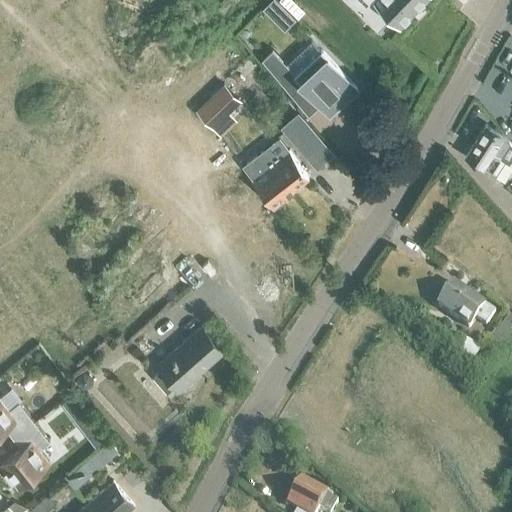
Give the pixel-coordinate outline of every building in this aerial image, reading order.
[(269,0),(262,8),(270,16),(282,4),(277,0),(269,0)] [(346,0),(377,30),(390,16),(400,26),(424,0),(346,0)] [(261,59),(308,115),(320,104),(322,106),(323,106),(330,100),(333,104),(336,108),(356,89),(357,88),(321,49),(295,73),(272,49),(261,59)] [(483,167),(503,180),(511,166),(511,165),(510,164),(511,159),(511,145),(509,142),(482,127),(464,158),(483,168),(483,167)] [(226,145),(244,168),(255,160),(237,137),(226,145)] [(287,151),(277,159),(268,148),(258,156),(267,167),(250,181),(272,208),(309,178),(287,151)] [(474,319),(486,327),(495,314),(452,285),(438,307),(468,328),(474,319)] [(157,365),(179,389),(211,360),(211,359),(223,349),(203,326),(157,365)] [(35,419),(20,399),(10,407),(0,394),(0,428),(6,424),(14,435),(35,419)] [(40,447),(50,439),(35,419),(14,435),(22,445),(1,461),(7,470),(4,472),(12,482),(15,480),(17,483),(49,460),(40,447)] [(65,477),(74,488),(119,450),(109,439),(65,477)] [(317,511),(319,509),(325,511),(331,511),(337,502),(327,497),(329,493),(299,477),(284,504),(295,510),(294,511),(317,511)] [(125,511),(135,504),(113,480),(76,511),(125,511)] [(31,507),(34,511),(49,511),(58,503),(50,493),(31,507)]
